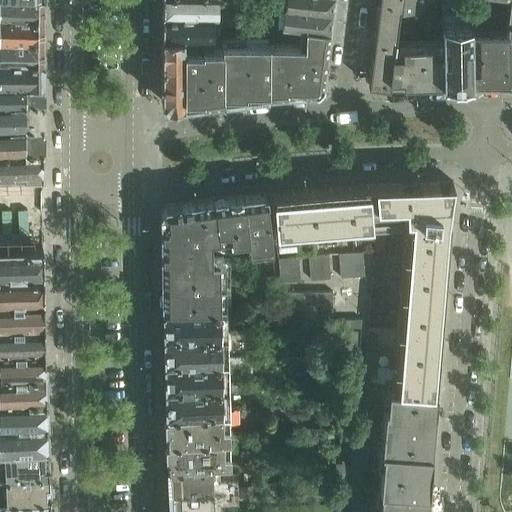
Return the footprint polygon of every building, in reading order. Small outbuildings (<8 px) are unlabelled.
[(43,0),(0,0),(0,13),(44,16),(43,0)] [(217,0),(164,0),(164,12),(217,13),(217,0)] [(427,0),(378,0),(378,6),(399,8),(426,12),(427,0)] [(331,7),(282,1),(280,20),(296,22),(328,26),(331,7)] [(442,83),(441,44),(395,45),(399,8),(378,6),(369,80),(368,85),(390,88),(391,79),(403,79),(403,84),(421,83),(442,83)] [(472,83),(470,22),(470,6),(442,6),(441,44),(442,83),(472,83)] [(222,13),(217,13),(164,12),(163,35),(187,35),(222,36),(222,33),(222,13)] [(44,16),(0,13),(0,36),(44,38),(44,16)] [(322,83),(328,26),(296,22),(295,41),(274,41),(274,33),(267,34),(266,93),(316,89),(322,83)] [(511,22),(511,23),(499,22),(499,30),(478,29),(477,22),(470,22),(472,83),(511,82),(511,22)] [(266,93),(267,34),(258,34),(259,40),(230,39),(230,33),(222,33),(222,36),(221,45),(202,45),(202,47),(184,47),(182,103),(266,93)] [(187,35),(163,35),(161,100),(168,105),(182,103),(184,47),(183,46),(187,44),(187,35)] [(44,38),(0,36),(0,59),(43,60),(44,38)] [(43,60),(0,59),(0,81),(43,82),(43,60)] [(43,82),(0,81),(0,100),(43,99),(43,82)] [(0,124),(43,123),(43,99),(0,100),(0,124)] [(0,148),(43,147),(43,123),(0,124),(0,148)] [(0,173),(43,172),(43,147),(0,148),(0,173)] [(372,229),(370,206),(405,205),(406,216),(392,387),(436,391),(438,365),(441,328),(444,291),(450,219),(443,219),(444,203),(449,192),(438,187),(438,182),(367,184),(325,187),(297,189),(288,191),(272,192),(276,236),(372,229)] [(271,248),(267,205),(266,199),(267,199),(266,193),(213,199),(218,236),(231,236),(231,238),(248,238),(251,251),(271,248)] [(218,236),(213,199),(166,206),(161,212),(162,262),(225,260),(225,258),(212,258),(211,245),(210,236),(218,236)] [(42,248),(0,249),(0,274),(43,273),(42,248)] [(366,275),(364,251),(339,253),(341,277),(366,275)] [(331,278),(329,254),(309,255),(311,279),(331,278)] [(300,280),(299,256),(279,257),(281,282),(300,280)] [(384,284),(386,260),(374,259),(372,283),(384,284)] [(225,260),(162,262),(162,284),(226,283),(225,260)] [(43,273),(0,274),(0,300),(43,299),(43,273)] [(226,283),(162,284),(163,308),(226,306),(226,283)] [(333,319),(332,291),(276,291),(278,304),(320,303),(322,328),(361,327),(361,319),(333,319)] [(381,321),(383,296),(371,295),(368,321),(381,321)] [(43,299),(0,300),(0,325),(43,324),(43,299)] [(226,306),(163,308),(163,334),(227,332),(226,306)] [(0,348),(44,347),(43,324),(0,325),(0,348)] [(227,332),(163,334),(164,361),(228,358),(227,332)] [(0,374),(45,373),(44,347),(0,348),(0,374)] [(228,358),(164,361),(165,387),(228,384),(228,358)] [(45,373),(0,374),(0,399),(46,398),(45,373)] [(375,386),(376,377),(364,376),(363,385),(375,386)] [(228,384),(165,387),(166,413),(229,410),(228,384)] [(436,391),(392,387),(388,387),(386,406),(434,411),(436,391)] [(358,511),(368,396),(356,395),(346,511),(358,511)] [(46,398),(0,399),(0,423),(46,422),(46,398)] [(427,492),(434,411),(386,406),(384,406),(381,448),(382,449),(379,488),(380,489),(427,492)] [(229,410),(166,413),(167,439),(230,435),(229,410)] [(46,422),(0,423),(0,448),(47,446),(46,422)] [(230,435),(167,439),(168,465),(213,462),(230,461),(230,435)] [(47,446),(0,448),(0,472),(48,470),(47,446)] [(213,462),(168,465),(168,489),(237,485),(237,474),(214,475),(213,462)] [(48,470),(0,472),(0,497),(2,497),(49,495),(48,470)] [(210,511),(215,511),(214,499),(238,498),(237,485),(168,489),(169,511),(210,511)] [(425,511),(427,492),(380,489),(378,511),(425,511)] [(49,511),(49,495),(2,497),(3,511),(0,510),(0,511),(49,511)]
